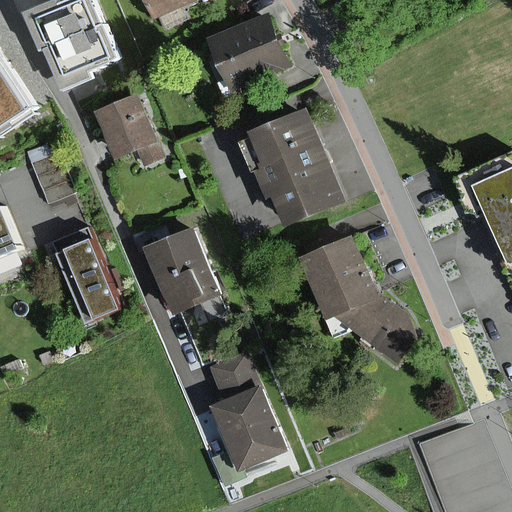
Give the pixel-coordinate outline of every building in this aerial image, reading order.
[(120,25),(110,0),(68,0),(41,11),(57,50),(120,25)] [(184,0),(145,0),(151,13),(184,0)] [(267,23),(211,45),(230,94),(287,72),(267,23)] [(134,58),(120,25),(57,50),(71,84),(134,58)] [(1,42),(0,42),(0,121),(35,103),(1,42)] [(164,150),(140,93),(97,110),(115,154),(137,145),(143,159),(164,150)] [(336,197),(303,110),(247,131),(280,218),(336,197)] [(56,200),(82,189),(66,150),(39,162),(56,200)] [(511,155),(454,181),(471,219),(485,213),(511,272),(511,155)] [(12,211),(0,215),(0,263),(29,251),(12,211)] [(215,293),(190,228),(143,245),(168,311),(215,293)] [(83,319),(113,307),(85,234),(55,245),(83,319)] [(349,242),(302,260),(324,317),(340,310),(371,298),(349,242)] [(371,298),(340,310),(395,352),(416,324),(371,298)] [(282,450),(246,352),(214,363),(230,404),(216,409),(237,466),(282,450)]
